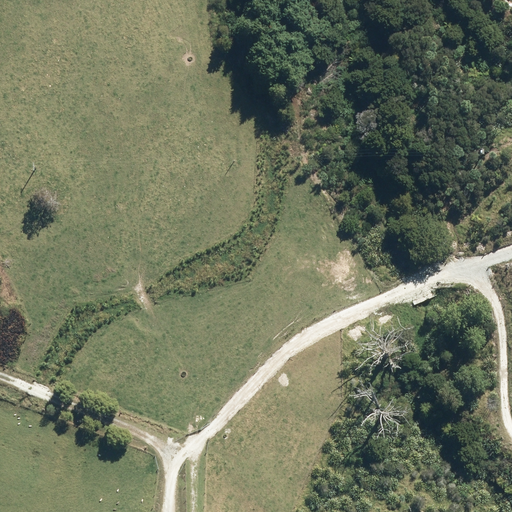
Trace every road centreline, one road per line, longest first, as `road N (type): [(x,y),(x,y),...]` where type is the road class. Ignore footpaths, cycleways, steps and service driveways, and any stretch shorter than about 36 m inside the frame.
road 1 (track): [(511,253),(404,289),(311,332),(177,462),(166,511)]
road 2 (track): [(177,462),(154,438),(0,376)]
road 3 (track): [(469,264),(501,315),(504,409),(511,429)]
